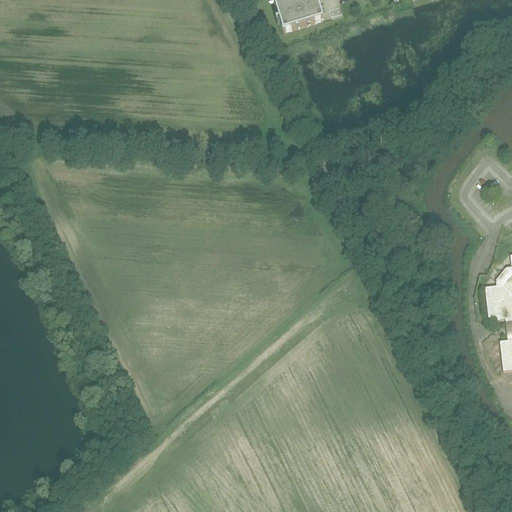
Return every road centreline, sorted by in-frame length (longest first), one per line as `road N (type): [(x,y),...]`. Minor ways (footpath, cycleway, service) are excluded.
road 1 (residential): [(197,0),(370,345)]
road 2 (residential): [(128,511),(118,501),(370,345)]
road 3 (residential): [(370,345),(444,492)]
